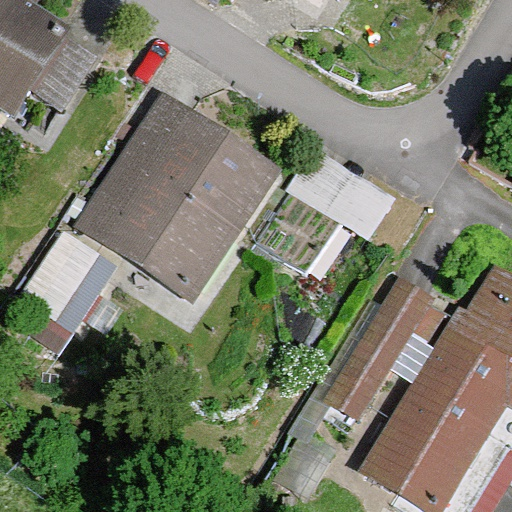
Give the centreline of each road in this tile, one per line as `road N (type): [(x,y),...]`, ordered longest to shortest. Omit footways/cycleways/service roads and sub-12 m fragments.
road 1 (residential): [(167,0),(356,120),(420,134),(481,115),(511,61)]
road 2 (unknown): [(420,134),(511,214)]
